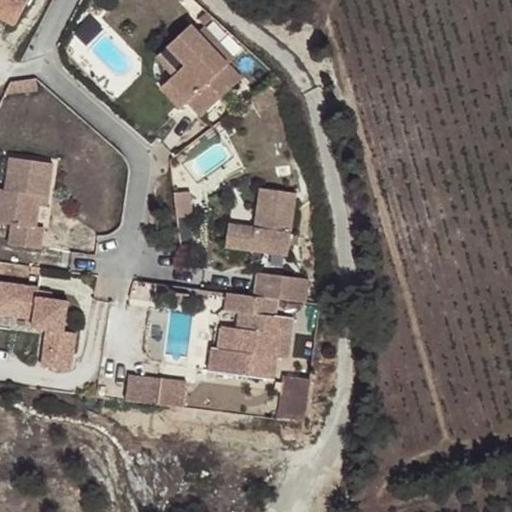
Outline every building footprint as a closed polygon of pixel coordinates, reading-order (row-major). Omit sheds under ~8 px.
[(0,0),(0,17),(16,25),(28,0),(0,0)] [(168,80),(187,101),(202,116),(242,77),(230,65),(197,32),(191,25),(167,47),(185,64),(175,74),(168,80)] [(197,32),(230,65),(236,59),(205,26),(197,32)] [(158,55),(175,74),(185,64),(167,47),(158,55)] [(161,87),(182,111),(187,101),(168,80),(161,87)] [(39,197),(47,197),(52,164),(10,158),(5,190),(0,189),(0,225),(10,227),(8,245),(39,250),(43,228),(35,227),(37,206),(39,197)] [(297,194),(261,188),(256,228),(230,225),(226,248),(288,257),(290,247),(294,247),(296,236),(291,235),(297,194)] [(46,207),(47,197),(39,197),(37,206),(46,207)] [(281,302),(307,305),(310,281),(258,274),(255,298),(279,301),(281,302)] [(51,334),(47,367),(72,370),(76,334),(65,333),(68,304),(52,302),(39,301),(39,294),(40,289),(0,284),(0,312),(36,316),(34,331),(51,334)] [(39,301),(52,302),(53,295),(39,294),(39,301)] [(255,298),(229,294),(226,314),(248,317),(247,332),(239,331),(236,354),(222,352),(213,351),(210,372),(276,381),(279,361),(290,362),(294,320),(278,318),(279,301),(255,298)] [(236,354),(239,331),(225,329),(222,352),(236,354)] [(311,421),(319,378),(290,372),(282,416),(311,421)] [(194,404),(196,377),(137,373),(135,400),(194,404)]
